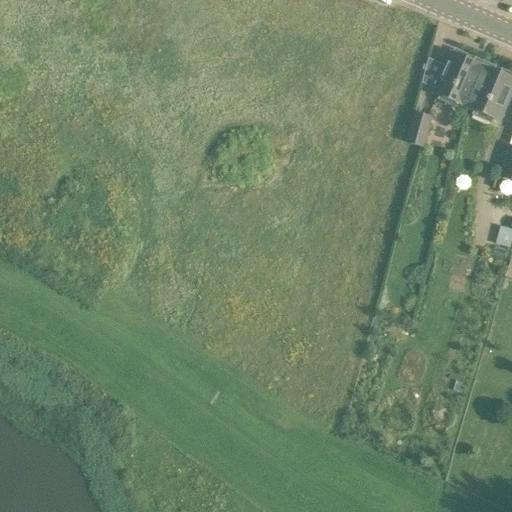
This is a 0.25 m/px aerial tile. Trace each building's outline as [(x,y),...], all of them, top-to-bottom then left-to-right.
[(466,108),(483,68),(467,61),(468,57),(454,51),(453,55),(450,54),(433,94),(440,97),(438,101),(456,109),(458,105),(466,108)] [(483,68),(466,108),(474,112),(472,116),(491,124),(492,120),(499,123),(511,92),(511,75),(502,71),(500,75),(483,68)] [(415,113),(406,146),(424,150),(433,118),(415,113)] [(511,147),(508,147),(500,180),(511,183),(511,147)] [(509,248),(511,235),(511,231),(500,228),(496,244),(509,248)]
